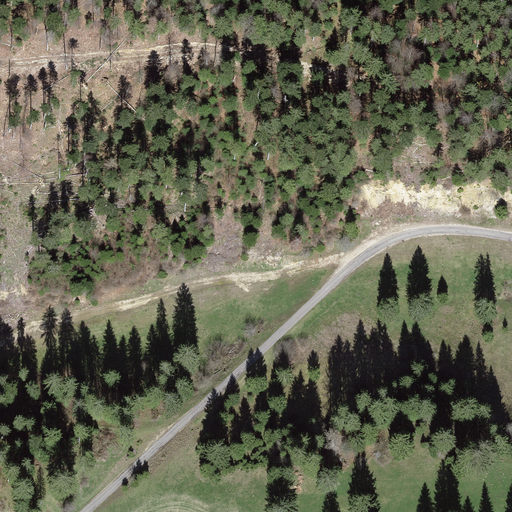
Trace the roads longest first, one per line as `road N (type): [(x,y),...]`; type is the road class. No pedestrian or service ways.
road 1 (unclassified): [(511,237),(433,229),(377,246),(84,511)]
road 2 (track): [(356,261),(225,281),(0,344)]
